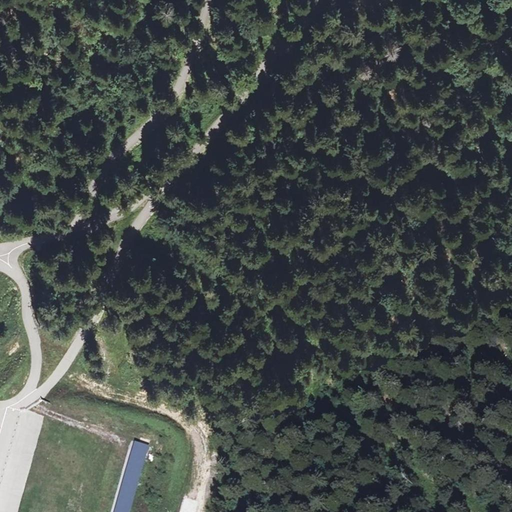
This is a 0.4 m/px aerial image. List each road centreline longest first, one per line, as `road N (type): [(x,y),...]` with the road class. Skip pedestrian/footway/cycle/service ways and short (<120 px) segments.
road 1 (unclassified): [(311,0),(231,115),(127,208),(72,351),(43,387),(6,414),(0,433)]
road 2 (unclassified): [(0,246),(65,230),(113,162),(167,108),(202,0)]
